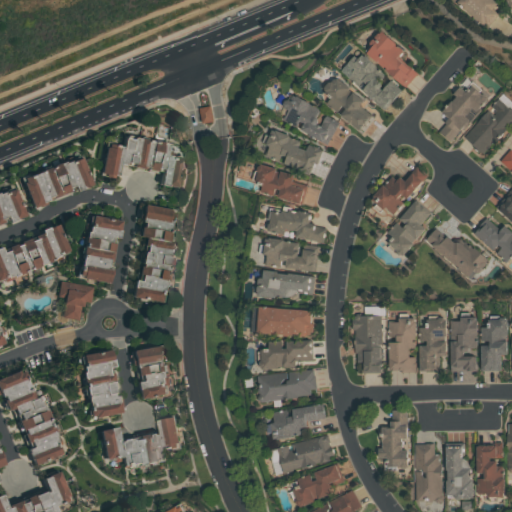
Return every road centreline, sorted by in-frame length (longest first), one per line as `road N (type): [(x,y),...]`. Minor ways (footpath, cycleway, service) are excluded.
road 1 (residential): [(391,511),(361,466),(341,391),(334,315),(340,251),(362,181),(462,54)]
road 2 (secondary): [(0,154),(362,0)]
road 3 (residential): [(215,164),(197,351),(217,449),(244,511)]
road 4 (residential): [(195,326),(108,320),(0,362)]
road 5 (secondary): [(170,56),(0,126)]
road 6 (residential): [(86,198),(136,202),(108,320)]
road 7 (residential): [(341,391),(511,388)]
road 8 (secondary): [(293,1),(170,56)]
road 9 (residential): [(215,164),(224,154),(223,119),(197,44)]
